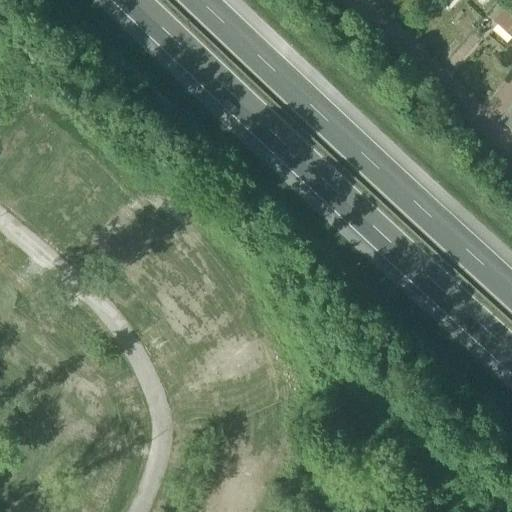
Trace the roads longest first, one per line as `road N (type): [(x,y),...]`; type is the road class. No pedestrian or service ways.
road 1 (motorway): [(133,0),(511,363)]
road 2 (motorway): [(511,283),(201,0)]
road 3 (unknown): [(0,220),(99,304),(152,373),(168,453),(150,511)]
